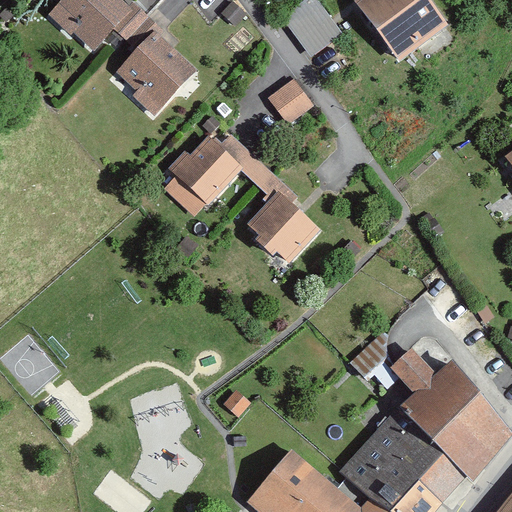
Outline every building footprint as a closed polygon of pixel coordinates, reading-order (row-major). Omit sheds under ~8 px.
[(129,11),(117,0),(68,0),(49,21),(71,39),(75,36),(95,55),(117,36),(138,56),(118,76),(138,97),(134,101),(155,122),(198,75),(172,50),(176,45),(134,6),(129,11)] [(344,37),(314,0),(310,0),(281,21),(311,62),(344,37)] [(449,33),(424,0),(364,0),(354,8),(399,70),(449,33)] [(268,101),(288,129),(315,111),(294,83),(268,101)] [(272,264),(277,259),(289,269),(321,235),(291,208),(298,199),(232,138),(219,151),(208,140),(191,160),(186,155),(168,173),(176,180),(164,192),(195,219),(205,208),(208,211),(241,175),(272,203),(247,230),(261,242),(256,247),(272,264)] [(391,376),(396,371),(390,362),(387,353),(387,346),(389,340),(384,334),(350,367),(365,387),(373,380),(388,393),(397,382),(391,376)] [(337,493),(293,455),(247,508),(251,511),(441,511),(466,485),(473,490),(511,443),(511,439),(453,370),(437,384),(413,356),(396,371),(391,376),(397,382),(414,401),(402,413),(399,411),(339,477),(347,483),(337,493)] [(510,511),(511,500),(501,511),(510,511)]
